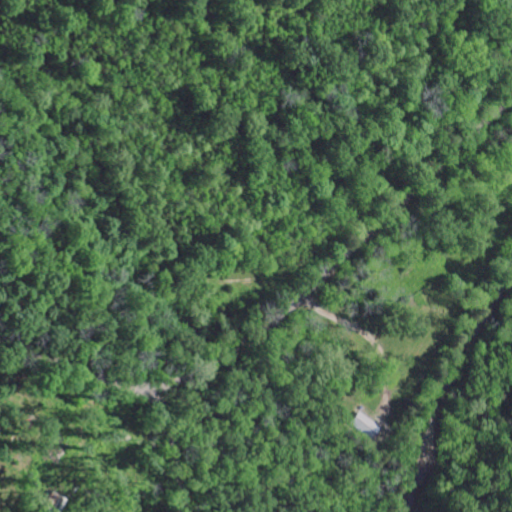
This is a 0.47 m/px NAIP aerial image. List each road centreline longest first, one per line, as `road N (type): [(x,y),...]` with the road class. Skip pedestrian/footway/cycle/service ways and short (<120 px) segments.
road 1 (residential): [(0,329),(69,357),(153,376),(199,364),(298,294),(511,86)]
road 2 (residential): [(186,511),(149,375)]
